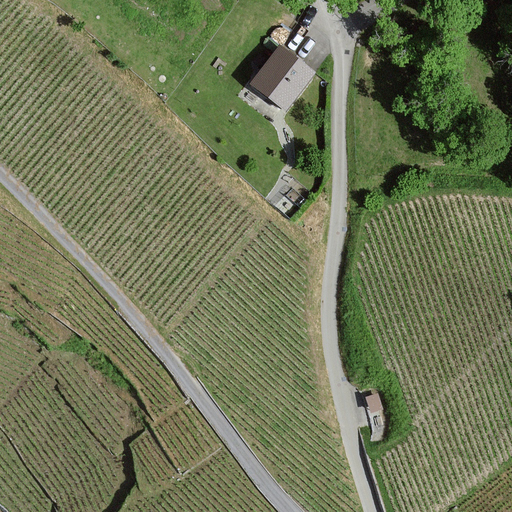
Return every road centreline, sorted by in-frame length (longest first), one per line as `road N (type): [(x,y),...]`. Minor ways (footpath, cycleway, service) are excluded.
road 1 (residential): [(371,511),(328,339),(340,71),(349,27)]
road 2 (track): [(288,511),(158,345),(0,175)]
